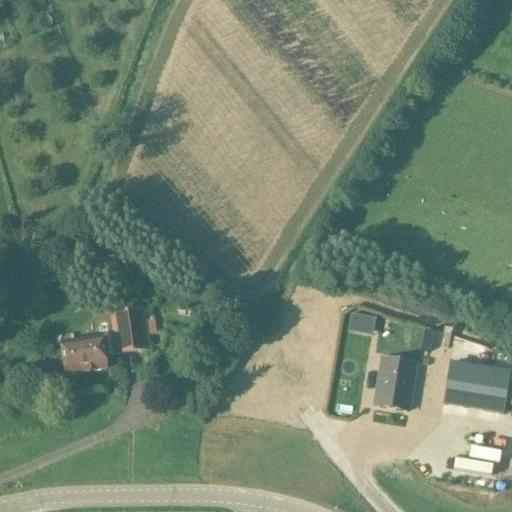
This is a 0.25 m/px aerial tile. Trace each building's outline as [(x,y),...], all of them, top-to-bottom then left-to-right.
[(354,314),(350,332),(374,337),(378,319),(354,314)] [(101,338),(60,345),(66,379),(106,372),(101,338)] [(409,413),(416,373),(418,366),(384,360),(376,407),(409,413)] [(450,365),(443,406),(502,416),(509,375),(450,365)] [(449,461),(480,465),(483,440),(452,436),(449,461)]
